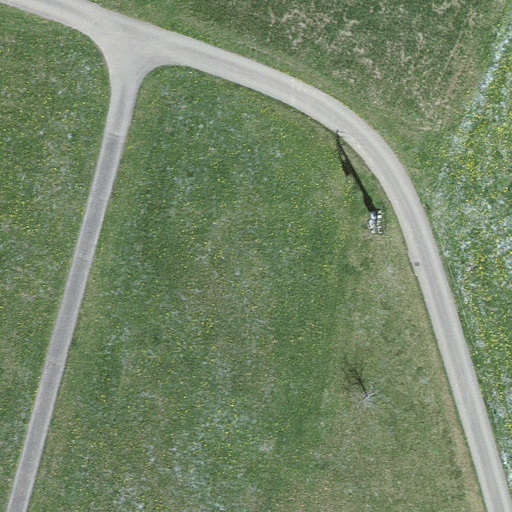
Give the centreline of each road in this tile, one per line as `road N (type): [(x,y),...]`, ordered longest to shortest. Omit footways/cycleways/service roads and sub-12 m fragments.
road 1 (track): [(488,511),(449,347),(396,199),(344,129),(244,80),(72,15)]
road 2 (track): [(15,511),(114,144)]
